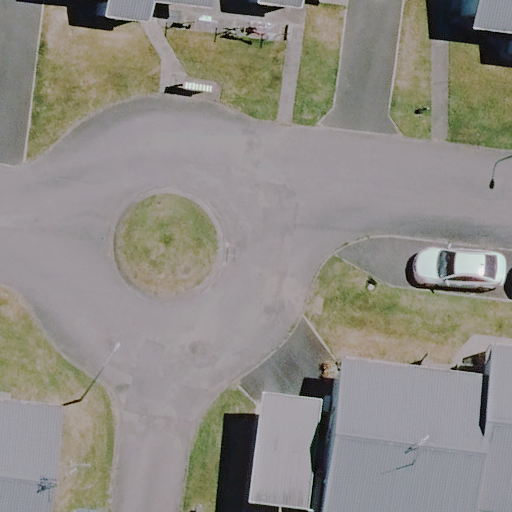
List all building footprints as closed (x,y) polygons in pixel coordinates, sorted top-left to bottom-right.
[(85,0),(84,18),(145,24),(147,0),(85,0)] [(511,0),(465,0),(463,23),(500,27),(497,56),(511,57),(511,0)] [(480,393),(467,511),(511,511),(511,363),(483,360),(480,393)] [(467,511),(480,393),(333,378),(318,511),(467,511)] [(0,511),(46,511),(59,402),(0,395),(0,511)]
